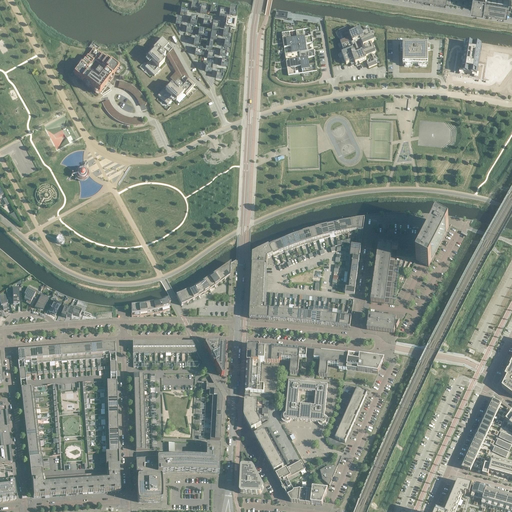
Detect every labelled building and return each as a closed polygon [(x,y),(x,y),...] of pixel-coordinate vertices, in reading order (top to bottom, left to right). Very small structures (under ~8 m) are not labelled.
[(471,0),(470,8),(507,14),(507,12),(507,9),(508,7),(508,5),(510,5),(511,0),(509,0),(508,0),(471,0)] [(355,65),(362,63),(366,61),(369,68),(377,65),(373,55),(375,53),(371,43),(374,42),(369,31),(362,34),(360,31),(353,33),(350,35),(347,28),(339,31),(343,41),(340,43),(344,53),(342,54),(346,65),(354,62),(355,65)] [(311,37),(304,38),(303,31),(296,32),(297,39),(298,46),(305,45),(312,44),(312,39),(311,37)] [(295,39),(290,40),(289,33),(282,34),(283,43),(284,48),(291,47),(298,46),(297,39),(295,39)] [(158,68),(164,62),(160,59),(161,57),(162,58),(164,56),(161,53),(168,45),(162,38),(153,48),(155,50),(147,58),(150,61),(144,67),(154,76),(160,70),(158,68)] [(466,43),(461,73),(477,76),(481,46),(466,43)] [(428,44),(403,44),(403,65),(428,65),(428,44)] [(298,46),(300,60),(307,59),(314,58),(313,51),(313,50),(306,52),(305,45),(298,46)] [(300,60),(298,46),(291,47),(292,54),(285,55),(286,62),(300,60)] [(74,74),(99,94),(119,68),(93,49),(74,74)] [(205,52),(204,54),(207,54),(207,59),(213,60),(214,53),(205,52)] [(315,64),(308,65),(307,59),(300,60),(301,67),(302,74),(317,72),(316,66),(315,64)] [(300,60),(286,62),(287,68),(288,76),(296,75),(295,68),(300,67),(301,67),(300,60)] [(176,102),(184,94),(186,96),(195,86),(188,80),(181,88),(177,85),(175,87),(176,88),(175,89),(171,85),(165,91),(163,90),(157,96),(167,105),(173,99),(176,102)] [(77,178),(78,179),(79,180),(80,180),(82,180),(83,180),(85,180),(86,179),(86,178),(87,178),(87,177),(87,176),(88,175),(88,174),(87,174),(87,173),(87,172),(87,171),(86,171),(85,170),(84,169),(83,169),(82,169),(81,169),(80,169),(79,170),(78,170),(78,171),(77,171),(77,172),(76,172),(76,173),(76,174),(76,175),(76,176),(76,177),(77,177),(77,178)] [(361,245),(365,219),(358,220),(357,231),(356,241),(359,242),(358,245),(361,245)] [(347,232),(345,222),(339,223),(341,235),(347,234),(347,232)] [(384,304),(385,299),(385,298),(392,250),(397,251),(396,257),(416,260),(416,261),(428,267),(448,228),(436,222),(433,227),(434,228),(432,232),(431,231),(422,248),(379,243),(370,302),(383,304),(385,304),(384,304)] [(341,235),(339,223),(333,225),(335,235),(335,236),(341,235)] [(335,235),(333,225),(327,226),(329,236),(335,235)] [(329,236),(327,226),(321,228),(324,239),(330,238),(329,236)] [(324,239),(321,228),(315,229),(318,241),(324,239)] [(318,241),(315,229),(309,231),(313,243),(318,241)] [(313,243),(309,231),(303,233),(307,244),(313,243)] [(307,244),(303,233),(297,235),(301,246),(307,244)] [(301,246),(297,235),(291,237),(296,248),(301,246)] [(296,248),(291,237),(286,239),(290,251),(296,248)] [(290,251),(286,239),(280,242),(284,251),(284,253),(290,251)] [(284,251),(280,242),(274,244),(278,254),(279,253),(284,251)] [(278,254),(274,244),(268,247),(273,256),(273,258),(279,255),(279,253),(278,254)] [(273,256),(268,247),(258,252),(253,255),(252,265),(253,265),(253,267),(252,267),(250,306),(251,306),(251,309),(250,308),(249,319),(268,320),(269,310),(264,309),(267,259),(273,256)] [(229,277),(223,268),(218,272),(224,280),(227,279),(226,278),(228,276),(229,277)] [(224,280),(218,272),(213,275),(219,284),(222,282),(221,281),(223,280),(224,281),(224,280)] [(219,284),(213,275),(208,279),(214,287),(217,286),(216,285),(218,283),(219,284)] [(214,287),(208,279),(203,282),(209,291),(212,289),(211,288),(214,287),(214,288),(214,287)] [(209,291),(203,282),(198,285),(204,294),(206,293),(206,292),(208,290),(209,291)] [(204,294),(198,285),(193,288),(198,298),(201,296),(200,295),(203,294),(204,295),(204,294)] [(30,305),(33,298),(36,299),(39,293),(36,291),(35,293),(32,292),(33,290),(28,287),(24,295),(26,296),(24,299),(27,301),(26,303),(30,305)] [(21,288),(19,289),(12,289),(12,293),(10,294),(13,298),(13,306),(17,305),(17,304),(19,304),(19,292),(21,292),(21,288)] [(198,298),(193,288),(188,291),(193,301),(195,299),(195,298),(197,297),(198,298)] [(193,301),(188,291),(182,294),(187,303),(190,302),(189,301),(192,300),(192,301),(193,301)] [(34,309),(43,310),(48,300),(41,296),(42,295),(39,293),(36,299),(36,300),(38,301),(34,309)] [(187,303),(182,294),(176,297),(181,306),(184,305),(183,304),(186,303),(186,304),(187,303)] [(6,301),(5,296),(0,297),(0,304),(1,307),(2,306),(3,311),(9,309),(7,305),(9,304),(8,300),(6,301)] [(54,315),(55,316),(55,315),(61,305),(55,302),(52,300),(49,306),(52,307),(49,312),(49,313),(50,313),(50,314),(53,316),(54,315)] [(170,304),(167,300),(160,302),(162,313),(170,310),(168,305),(170,304)] [(162,313),(160,302),(153,304),(155,314),(162,313)] [(155,314),(153,304),(145,305),(147,316),(155,314)] [(147,316),(145,305),(138,306),(140,317),(147,316)] [(140,317),(138,306),(131,307),(131,318),(140,317)] [(396,319),(369,316),(367,329),(394,333),(395,329),(396,329),(399,323),(399,324),(395,323),(396,319)] [(196,353),(191,343),(187,343),(187,354),(195,354),(196,353)] [(214,344),(205,344),(204,346),(221,376),(223,376),(225,344),(218,344),(218,346),(214,346),(214,344)] [(280,348),(248,346),(245,393),(246,393),(264,394),(264,386),(259,385),(259,388),(257,388),(259,362),(279,363),(279,361),(281,361),(282,360),(283,360),(283,358),(289,359),(289,360),(291,361),(290,373),(298,374),(299,358),(306,358),(307,350),(300,350),(280,348)] [(320,360),(320,363),(318,376),(326,377),(328,364),(329,364),(330,363),(336,364),(336,365),(337,365),(337,367),(339,367),(338,369),(346,371),(349,355),(341,354),(321,352),(314,351),(313,359),(320,360)] [(378,374),(384,361),(349,355),(346,369),(378,374)] [(507,377),(501,388),(511,395),(511,361),(505,376),(507,377)] [(116,388),(116,379),(116,382),(111,382),(110,382),(104,382),(104,388),(116,388)] [(326,417),(325,416),(324,416),(327,385),(321,385),(321,384),(316,384),(310,384),(309,392),(316,393),(314,406),(297,405),(299,391),(305,392),(306,383),(300,383),(300,382),(295,382),(289,382),(286,412),(285,412),(284,413),(283,413),(282,414),(281,415),(281,417),(281,418),(281,419),(282,420),(282,421),(283,422),(284,422),(285,423),(286,423),(288,423),(289,422),(290,422),(291,421),(291,420),(318,423),(318,424),(319,424),(320,425),(321,426),(322,426),(323,426),(324,426),(325,426),(326,425),(327,424),(328,423),(328,422),(328,421),(328,420),(328,419),(327,418),(326,417)] [(20,386),(22,395),(34,393),(33,387),(21,389),(21,385),(20,386)] [(364,399),(365,398),(367,393),(357,389),(355,394),(352,399),(362,404),(364,399)] [(83,463),(78,390),(69,390),(60,391),(65,465),(74,464),(83,463)] [(492,401),(491,404),(499,407),(501,404),(494,398),(493,399),(493,400),(492,401)] [(360,409),(361,408),(362,404),(352,399),(350,404),(348,409),(358,414),(360,409)] [(490,406),(489,408),(497,412),(499,407),(491,404),(490,405),(490,406)] [(488,411),(487,413),(495,416),(497,412),(489,408),(489,409),(488,409),(488,411)] [(356,419),(356,418),(358,414),(348,409),(346,414),(344,419),(354,423),(356,419)] [(8,420),(7,412),(0,412),(0,416),(0,417),(0,457),(3,457),(4,464),(12,463),(7,420),(8,420)] [(487,413),(485,417),(493,421),(495,416),(487,413)] [(259,421),(256,416),(244,415),(244,417),(247,423),(249,426),(259,421)] [(485,417),(483,422),(491,426),(493,421),(485,417)] [(351,429),(352,428),(354,423),(344,419),(341,424),(339,429),(349,433),(351,429)] [(251,431),(261,425),(259,421),(249,426),(251,431)] [(483,422),(481,427),(489,430),(491,426),(483,422)] [(481,427),(479,431),(487,435),(489,430),(481,427)] [(347,439),(347,438),(349,433),(339,429),(337,434),(335,439),(345,443),(347,439)] [(257,441),(267,436),(264,431),(255,436),(257,441)] [(479,431),(477,436),(485,440),(487,435),(479,431)] [(501,432),(499,438),(505,441),(507,438),(508,435),(501,432)] [(269,440),(267,436),(257,441),(259,446),(259,445),(269,440)] [(477,436),(474,441),(482,444),(485,440),(477,436)] [(341,444),(327,438),(327,439),(327,440),(327,441),(328,441),(328,442),(328,443),(329,443),(329,444),(330,444),(330,445),(331,445),(332,445),(332,446),(333,446),(334,446),(335,446),(336,446),(337,446),(338,446),(339,446),(339,445),(340,445),(340,444),(341,444)] [(271,445),(269,440),(259,445),(262,450),(271,445)] [(474,441),(472,445),(480,449),(482,444),(474,441)] [(155,503),(160,502),(161,502),(161,501),(161,496),(161,490),(161,484),(161,480),(160,479),(159,479),(158,479),(158,473),(184,472),(215,474),(218,474),(218,471),(220,446),(206,445),(206,453),(206,455),(184,456),(184,459),(174,459),(168,459),(136,460),(136,474),(139,474),(139,479),(138,479),(137,480),(137,481),(137,485),(137,491),(137,497),(138,502),(138,503),(139,503),(144,503),(149,503),(155,503)] [(274,449),(271,445),(262,450),(264,454),(274,449)] [(472,445),(470,450),(478,454),(480,449),(472,445)] [(495,447),(492,452),(499,455),(500,452),(501,450),(495,447)] [(276,453),(274,449),(264,454),(267,459),(276,453)] [(470,450),(468,455),(476,458),(478,454),(470,450)] [(119,466),(118,453),(106,453),(105,453),(106,466),(119,466)] [(279,458),(276,453),(267,459),(269,463),(279,458)] [(468,455),(466,459),(474,463),(476,458),(468,455)] [(43,471),(42,457),(38,458),(29,459),(30,472),(43,471)] [(281,462),(279,458),(269,463),(271,467),(281,462)] [(464,463),(464,464),(472,467),(474,463),(466,459),(465,461),(464,462),(464,463)] [(485,464),(482,475),(488,476),(489,472),(491,473),(491,474),(492,474),(493,474),(496,474),(496,476),(497,476),(499,475),(501,476),(501,477),(503,477),(504,477),(506,477),(507,478),(508,479),(509,478),(511,478),(511,465),(509,465),(509,466),(507,465),(504,464),(502,464),(502,463),(499,462),(499,463),(497,462),(494,461),(494,462),(492,461),(492,460),(489,460),(488,465),(485,464)] [(312,491),(302,490),(294,492),(287,480),(306,469),(301,461),(276,475),(282,487),(283,487),(285,491),(284,491),(291,502),(311,505),(312,491)] [(284,467),(281,462),(271,467),(274,472),(284,467)] [(328,466),(320,471),(333,477),(337,467),(328,466)] [(241,468),(241,471),(241,473),(241,477),(241,478),(240,483),(241,483),(241,484),(240,484),(240,491),(240,492),(240,493),(241,493),(241,494),(242,494),(243,494),(243,493),(245,493),(245,494),(249,494),(250,494),(254,494),(256,494),(255,494),(259,495),(260,495),(260,494),(261,494),(261,493),(261,492),(260,490),(262,488),(263,488),(263,487),(263,486),(262,486),(262,484),(253,468),(252,468),(252,467),(251,467),(250,467),(243,467),(242,467),(241,467),(241,468)] [(102,493),(117,492),(120,492),(119,481),(119,477),(119,471),(108,471),(108,481),(103,481),(103,480),(48,484),(48,485),(43,486),(42,476),(31,477),(32,483),(32,487),(33,487),(33,498),(48,497),(57,496),(63,495),(75,495),(84,494),(93,493),(102,493)] [(333,477),(320,471),(322,480),(329,486),(333,477)] [(0,488),(0,502),(17,500),(16,496),(17,496),(16,494),(14,482),(13,482),(14,484),(11,484),(11,487),(0,488)] [(457,482),(454,491),(463,494),(463,495),(465,496),(466,494),(469,494),(472,485),(457,482)] [(474,486),(471,497),(477,499),(480,488),(474,486)] [(480,488),(477,499),(482,500),(482,501),(485,493),(486,489),(480,488)] [(311,505),(322,506),(328,491),(313,489),(312,491),(311,505)] [(455,511),(463,495),(463,494),(454,491),(453,493),(452,493),(451,495),(452,496),(450,499),(449,499),(449,500),(449,501),(448,504),(447,504),(446,506),(447,507),(444,511),(455,511)] [(482,500),(481,504),(488,506),(491,495),(485,493),(482,501),(482,500)] [(491,495),(488,506),(493,508),(496,496),(491,495)] [(496,496),(493,508),(499,509),(502,498),(496,496)] [(502,498),(499,509),(505,511),(508,500),(502,498)]
